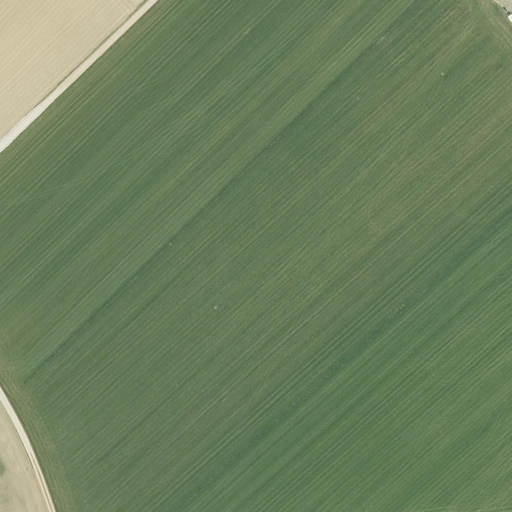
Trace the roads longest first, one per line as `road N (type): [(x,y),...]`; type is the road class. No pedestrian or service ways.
road 1 (track): [(152,0),(0,147)]
road 2 (track): [(0,394),(50,511)]
